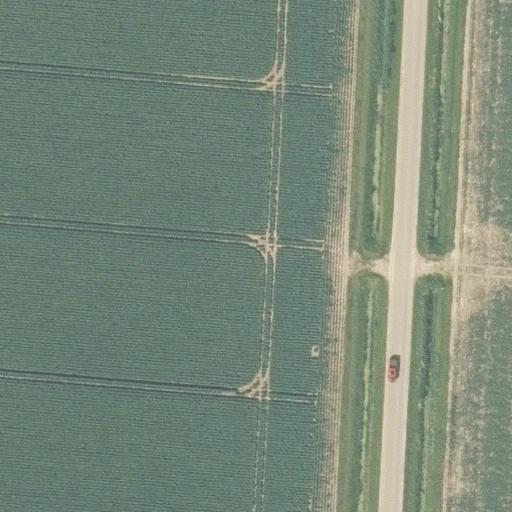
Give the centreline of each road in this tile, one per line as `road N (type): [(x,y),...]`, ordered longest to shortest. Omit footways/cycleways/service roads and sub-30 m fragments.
road 1 (track): [(460,0),(434,511)]
road 2 (track): [(340,511),(366,0)]
road 3 (unclassified): [(388,511),(413,0)]
